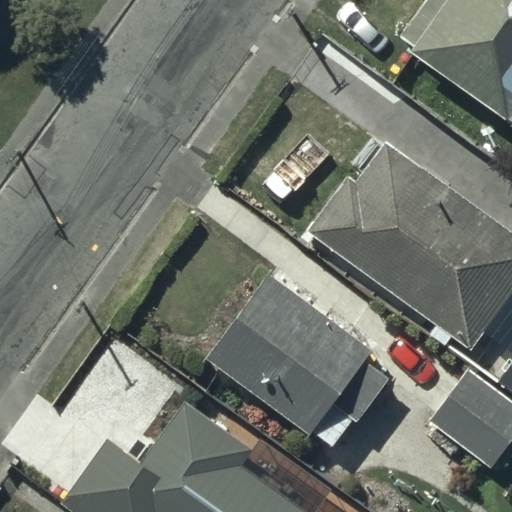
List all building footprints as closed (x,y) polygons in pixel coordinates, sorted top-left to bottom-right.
[(511,0),(412,0),(397,22),(411,32),(407,38),(511,111),(511,0)] [(344,163),(303,219),(467,338),(511,276),(511,223),(381,128),(351,168),(344,163)] [(264,259),(200,345),(306,425),(329,394),(353,411),(387,364),(364,347),(371,336),(264,259)] [(511,394),(466,360),(427,411),(490,459),(511,429),(511,394)] [(108,426),(58,495),(81,511),(314,511),(237,456),(250,438),(185,390),(141,450),(108,426)]
